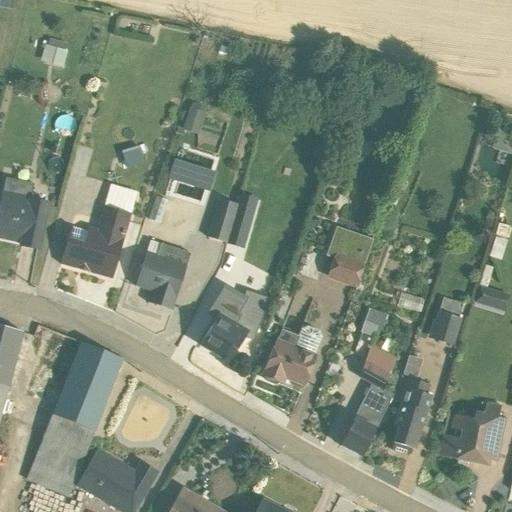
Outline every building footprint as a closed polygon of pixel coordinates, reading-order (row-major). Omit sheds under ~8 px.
[(183,126),(197,131),(205,111),(190,106),(183,126)] [(143,164),(137,147),(119,153),(125,170),(143,164)] [(197,169),(177,162),(170,182),(190,189),(197,169)] [(31,187),(4,181),(0,199),(0,238),(20,243),(20,247),(36,250),(46,204),(28,200),(31,187)] [(110,280),(135,193),(109,186),(102,207),(95,231),(87,229),(86,232),(70,228),(69,228),(59,265),(110,280)] [(256,201),(239,196),(225,244),(241,249),(256,201)] [(166,202),(154,198),(147,220),(159,224),(166,202)] [(236,206),(216,200),(205,238),(225,244),(236,206)] [(331,261),(325,279),(352,289),(371,241),(335,228),(334,229),(324,258),(331,261)] [(499,261),(504,242),(493,239),(488,258),(499,261)] [(189,255),(159,245),(149,242),(145,253),(134,287),(149,292),(147,300),(156,303),(155,307),(170,312),(189,255)] [(491,269),(483,266),(477,287),(484,289),(491,269)] [(215,322),(199,346),(221,359),(230,345),(235,348),(241,338),(251,342),(266,300),(245,292),(242,298),(223,286),(206,315),(215,322)] [(500,307),(494,293),(477,301),(483,315),(500,307)] [(400,295),(396,306),(419,312),(422,301),(400,295)] [(460,306),(441,300),(434,320),(432,320),(426,339),(452,348),(460,321),(456,319),(460,306)] [(381,320),(364,313),(356,333),(374,340),(381,320)] [(0,410),(20,332),(0,327),(0,410)] [(277,338),(262,376),(265,377),(264,380),(265,382),(274,386),(276,385),(277,382),(280,383),(283,378),(301,386),(320,338),(318,333),(305,328),(299,330),(296,337),(274,329),(272,335),(277,338)] [(382,391),(389,373),(395,359),(389,356),(395,345),(385,339),(379,350),(370,346),(359,373),(357,379),(369,386),(352,419),(354,420),(338,447),(360,458),(392,396),(382,391)] [(120,360),(79,343),(24,481),(65,498),(120,360)] [(407,356),(404,373),(416,375),(420,359),(407,356)] [(390,451),(407,456),(409,449),(413,450),(420,428),(425,429),(427,420),(424,418),(430,398),(425,396),(427,386),(400,378),(393,402),(400,405),(392,428),(396,429),(390,451)] [(443,436),(439,457),(457,461),(456,464),(467,467),(468,463),(474,464),(480,460),(497,463),(505,420),(500,419),(502,407),(487,404),(484,415),(477,413),(476,422),(454,417),(451,429),(462,432),(461,440),(443,436)] [(96,453),(75,489),(116,511),(132,511),(154,474),(139,465),(133,474),(96,453)] [(167,511),(219,511),(180,489),(167,511)] [(281,511),(261,501),(254,511),(281,511)]
